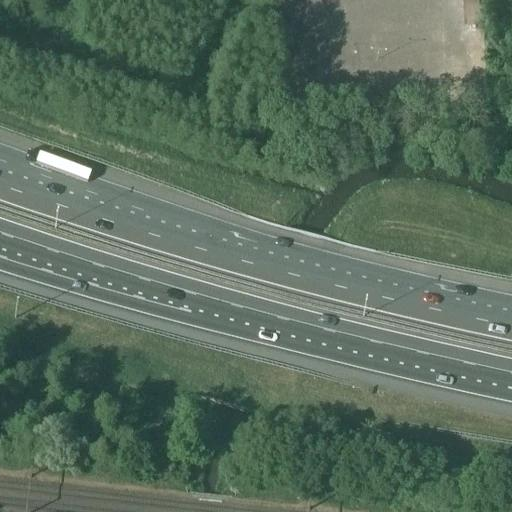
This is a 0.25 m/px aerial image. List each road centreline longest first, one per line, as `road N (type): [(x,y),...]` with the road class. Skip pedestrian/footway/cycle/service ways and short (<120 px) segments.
road 1 (motorway): [(511,326),(138,232),(0,185)]
road 2 (motorway): [(0,232),(236,306),(511,373)]
